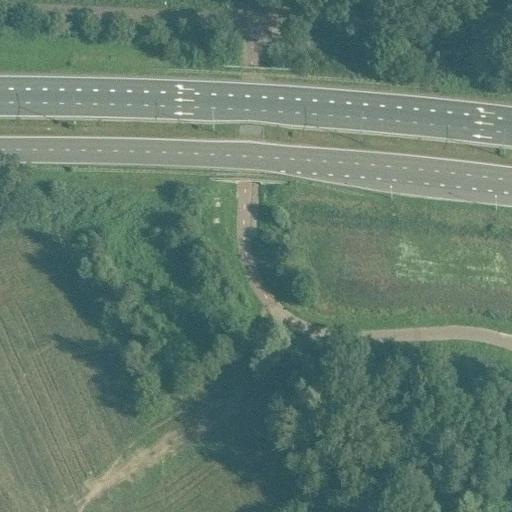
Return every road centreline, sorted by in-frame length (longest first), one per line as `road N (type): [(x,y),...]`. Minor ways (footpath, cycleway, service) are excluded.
road 1 (primary): [(511,128),(279,106),(0,97)]
road 2 (primary): [(0,150),(215,156),(511,181)]
road 3 (unclassified): [(511,346),(468,334),(341,338)]
